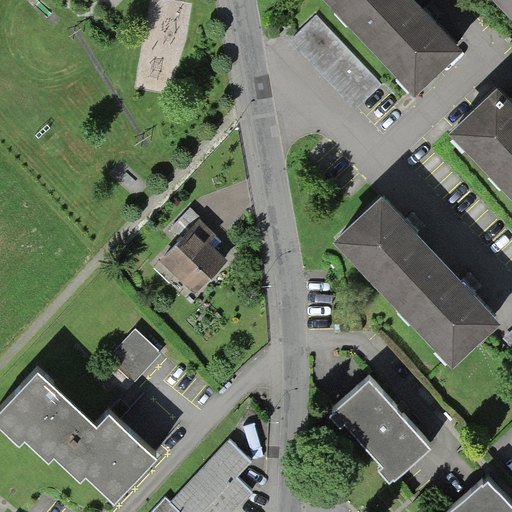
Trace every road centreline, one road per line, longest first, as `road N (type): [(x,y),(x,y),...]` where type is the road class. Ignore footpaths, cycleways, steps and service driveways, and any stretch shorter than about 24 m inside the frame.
road 1 (residential): [(240,0),(289,247),(296,364)]
road 2 (residential): [(296,364),(262,368),(129,511)]
road 3 (residential): [(296,364),(291,511)]
